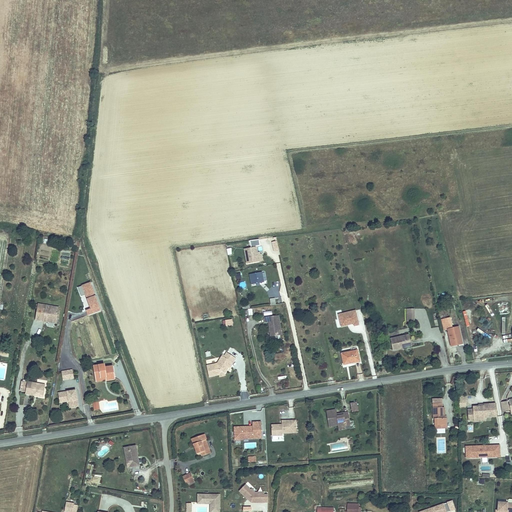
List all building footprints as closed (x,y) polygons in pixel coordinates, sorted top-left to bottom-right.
[(250,241),(251,248),(256,247),(255,246),(260,246),(259,240),(250,241)] [(259,261),(256,247),(251,248),(244,250),(247,264),(259,261)] [(265,282),(263,273),(252,275),(254,285),(258,284),(262,283),(265,282)] [(102,311),(92,282),(78,287),(88,316),(102,311)] [(54,304),(34,300),(33,304),(30,315),(38,317),(39,313),(51,316),(54,304)] [(337,314),(341,328),(359,324),(355,310),(337,314)] [(283,315),(268,316),(269,323),(272,323),(274,337),(285,335),(283,315)] [(452,320),(443,322),(446,333),(449,333),(453,350),(461,348),(461,346),(464,345),(460,330),(455,331),(452,320)] [(397,342),(394,345),(395,353),(413,348),(410,337),(400,339),(400,342),(397,342)] [(350,355),(340,357),(343,369),(353,367),(353,365),(359,363),(356,350),(349,352),(350,355)] [(229,368),(234,360),(225,355),(223,357),(222,359),(221,358),(217,365),(207,367),(210,378),(219,375),(223,374),(227,368),(229,368)] [(92,363),(94,375),(104,374),(105,377),(113,376),(111,363),(103,364),(103,361),(92,363)] [(62,366),(63,374),(74,373),(73,365),(62,366)] [(45,381),(35,379),(26,378),(24,390),(33,392),(33,390),(43,392),(45,381)] [(75,386),(58,388),(59,396),(68,395),(68,396),(70,396),(71,403),(77,402),(75,386)] [(437,418),(437,423),(448,423),(448,417),(446,417),(445,405),(444,405),(443,402),(434,403),(435,418),(437,418)] [(470,422),(476,421),(476,417),(484,416),(497,415),(495,403),(485,404),(485,407),(477,408),(473,409),(474,411),(468,411),(470,422)] [(338,425),(339,427),(345,426),(351,426),(349,412),(340,413),(340,416),(337,416),(336,410),(327,411),(329,427),(338,425)] [(297,419),(283,419),(284,423),(274,424),(274,435),(283,434),(283,432),(297,431),(297,419)] [(259,441),(258,424),(249,425),(250,431),(245,432),(245,429),(231,430),(232,443),(238,443),(238,442),(246,442),(246,437),(250,436),(250,441),(259,441)] [(202,456),(207,455),(204,448),(207,447),(205,439),(206,439),(204,434),(191,439),(196,454),(201,452),(202,456)] [(122,447),(124,459),(126,459),(128,467),(137,465),(133,445),(122,447)] [(489,460),(488,449),(460,450),(460,461),(489,460)] [(183,476),(188,483),(194,479),(190,472),(183,476)] [(265,505),(264,498),(261,498),(261,495),(252,495),(248,492),(247,493),(242,488),(236,494),(245,502),(245,501),(247,503),(247,505),(248,506),(265,505)] [(218,511),(219,495),(201,494),(201,502),(208,502),(211,505),(210,511),(218,511)] [(65,503),(63,511),(65,511),(71,511),(73,504),(65,503)] [(347,503),(346,511),(358,511),(359,503),(347,503)]
